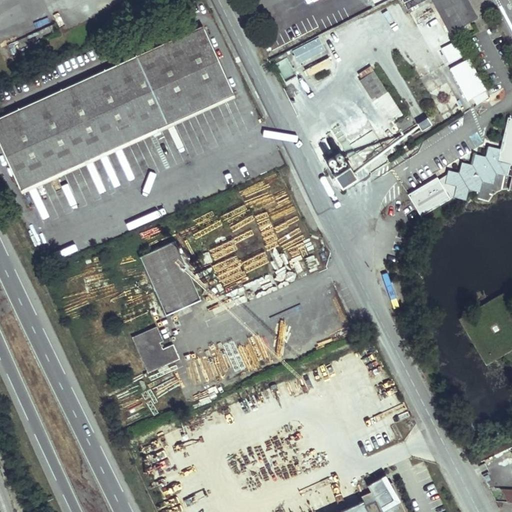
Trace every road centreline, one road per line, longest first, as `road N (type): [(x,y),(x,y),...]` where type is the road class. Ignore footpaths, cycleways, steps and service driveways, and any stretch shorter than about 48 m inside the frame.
road 1 (unclassified): [(478,511),(218,0)]
road 2 (primary): [(122,511),(0,256)]
road 3 (unknown): [(281,126),(63,227)]
road 4 (primary): [(0,314),(91,511)]
road 5 (unknown): [(292,148),(379,34),(418,25),(443,38)]
road 6 (unknown): [(442,443),(316,493),(265,501)]
road 7 (unknown): [(348,260),(188,334)]
